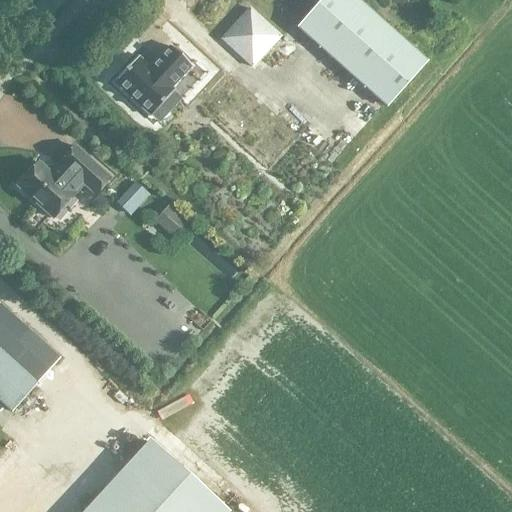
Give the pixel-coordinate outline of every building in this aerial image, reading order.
[(355,0),(321,0),(297,28),(387,107),(426,63),(355,0)] [(252,70),(281,37),(249,8),(220,40),(252,70)] [(117,72),(125,62),(130,66),(137,57),(124,45),(104,69),(116,79),(120,75),(117,72)] [(138,58),(114,83),(150,117),(174,92),(171,89),(191,67),(170,47),(150,69),(138,58)] [(16,187),(53,221),(75,197),(74,196),(82,186),(95,198),(111,180),(73,146),(58,163),(62,167),(53,177),(38,164),(16,187)] [(130,216),(149,195),(135,182),(115,203),(130,216)] [(173,237),(187,222),(168,205),(154,220),(173,237)] [(0,355),(34,387),(58,361),(0,308),(0,355)] [(34,387),(0,355),(0,403),(10,413),(34,387)] [(222,511),(149,445),(87,511),(222,511)]
